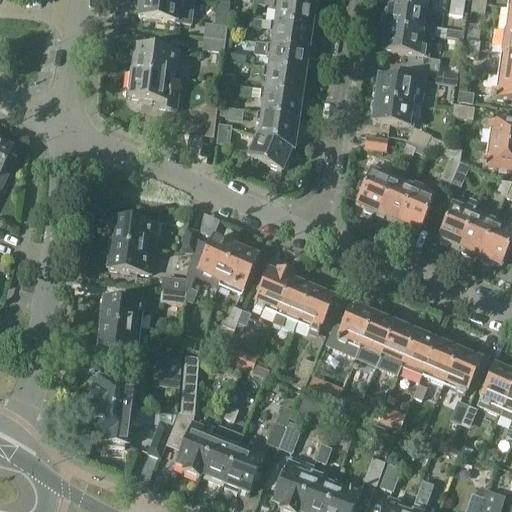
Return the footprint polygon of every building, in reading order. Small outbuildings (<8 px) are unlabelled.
[(139,0),(138,11),(141,11),(140,21),(188,27),(192,28),(195,1),(191,0),(189,0),(139,0)] [(266,1),(259,0),(253,0),(253,8),(264,10),(266,1)] [(391,0),(390,8),(427,14),(429,0),(391,0)] [(464,2),(450,0),(448,18),(462,20),(464,2)] [(276,2),(274,11),(278,11),(276,25),(312,30),(312,29),(316,27),(317,21),(313,19),(315,8),(279,2),(276,2)] [(484,17),(486,7),(473,5),(472,15),(484,17)] [(388,21),(387,31),(421,36),(427,37),(428,28),(425,27),(427,14),(390,8),(390,12),(385,13),(384,19),(388,21)] [(264,24),(252,22),(251,31),(263,33),(264,24)] [(272,25),(271,34),(274,34),(272,48),(308,54),(308,51),(312,50),(313,44),(310,42),(312,30),(276,25),(272,25)] [(205,42),(225,44),(227,30),(206,28),(205,42)] [(381,36),(381,41),(385,44),(383,55),(410,59),(424,61),(429,62),(430,52),(432,38),(427,38),(427,37),(421,36),(387,31),(386,35),(381,36)] [(435,31),(434,39),(446,41),(448,33),(435,31)] [(492,55),(503,57),(511,57),(511,34),(507,34),(505,47),(494,45),(492,55)] [(205,42),(203,54),(224,57),(225,44),(205,42)] [(467,43),(466,51),(480,53),(481,45),(467,43)] [(256,46),(254,58),(268,60),(268,56),(271,57),(269,70),(305,75),(305,74),(309,73),(310,67),(306,65),(308,54),(272,48),(256,46)] [(132,59),(130,75),(170,80),(174,81),(176,81),(178,66),(179,55),(158,52),(159,50),(151,49),(151,51),(136,49),(135,60),(132,59)] [(480,53),(466,51),(465,60),(479,63),(480,53)] [(229,53),(227,64),(245,66),(247,55),(229,53)] [(511,57),(503,57),(500,79),(511,80),(511,57)] [(255,70),(254,76),(263,77),(263,79),(268,80),(266,93),(301,99),(301,97),(306,95),(307,89),(303,87),(305,75),(269,70),(264,69),(255,68),(255,70)] [(433,74),(431,86),(438,87),(456,90),(458,78),(440,75),(433,74)] [(130,75),(128,90),(131,90),(129,101),(144,103),(143,104),(151,105),(151,104),(158,105),(157,111),(175,113),(177,102),(179,102),(180,95),(173,95),(174,81),(170,80),(130,75)] [(224,87),(235,89),(236,78),(226,76),(224,87)] [(425,85),(379,79),(377,91),(373,92),(372,98),(376,100),(375,102),(421,109),(425,85)] [(511,80),(500,79),(498,93),(494,92),(492,102),(508,104),(508,105),(511,105),(511,80)] [(253,101),(253,100),(255,92),(242,90),(241,99),(253,101)] [(261,101),(261,102),(265,103),(262,116),(298,121),(298,120),(302,119),(303,112),(299,110),(301,99),(266,93),(263,93),(261,101)] [(475,97),(459,95),(458,105),(473,108),(475,97)] [(413,130),(418,131),(419,125),(414,124),(415,121),(419,122),(421,109),(375,102),(375,105),(371,106),(370,112),(373,114),(372,126),(413,132),(413,130)] [(212,140),(216,110),(205,109),(201,139),(212,140)] [(474,111),(454,109),(452,120),(472,123),(474,111)] [(261,129),(257,138),(294,144),(295,142),(299,141),(300,135),(296,133),(298,121),(262,116),(259,116),(258,124),(258,126),(261,126),(261,129)] [(490,133),(488,146),(511,149),(511,124),(505,123),(505,124),(489,121),(488,132),(490,133)] [(218,127),(216,147),(228,148),(230,129),(218,127)] [(248,159),(247,160),(250,161),(251,165),(256,168),(259,165),(260,165),(281,174),(282,172),(286,171),(289,166),(287,162),(288,160),(289,152),(293,153),(294,144),(257,138),(248,159)] [(448,160),(449,151),(450,147),(432,140),(427,152),(448,160)] [(364,152),(379,154),(386,156),(388,144),(366,141),(364,152)] [(0,175),(12,151),(0,144),(0,193),(5,184),(0,181),(0,175)] [(511,149),(488,146),(486,160),(483,160),(482,169),(499,172),(498,173),(506,174),(506,173),(511,173),(511,149)] [(418,152),(408,147),(403,159),(413,163),(418,152)] [(448,160),(452,162),(462,166),(464,153),(449,151),(448,160)] [(453,187),(462,166),(452,162),(443,182),(453,187)] [(462,166),(453,187),(463,191),(472,170),(462,166)] [(377,215),(393,179),(371,169),(364,186),(363,185),(359,194),(360,194),(356,206),(365,210),(365,213),(371,216),(375,214),(377,215)] [(395,223),(398,225),(414,188),(393,179),(377,215),(386,219),(387,223),(392,225),(395,223)] [(506,197),(511,185),(501,184),(497,194),(506,197)] [(435,197),(414,188),(398,225),(407,229),(408,232),(414,235),(416,232),(419,234),(435,197)] [(450,245),(459,249),(478,205),(470,201),(466,209),(453,204),(437,240),(440,241),(440,245),(446,247),(450,245)] [(471,255),(480,259),(495,223),(475,214),(479,205),(478,205),(459,249),(461,250),(462,254),(468,257),(471,255)] [(492,264),(502,268),(507,256),(508,257),(511,249),(510,248),(511,243),(511,220),(507,228),(495,223),(480,259),(482,260),(483,263),(489,266),(492,264)] [(110,232),(108,246),(147,251),(150,226),(135,224),(135,223),(127,222),(127,223),(115,221),(113,232),(110,232)] [(182,254),(193,257),(198,235),(187,233),(182,254)] [(191,258),(184,283),(187,284),(186,296),(184,309),(189,309),(196,295),(190,293),(197,279),(219,288),(234,251),(233,250),(233,247),(225,244),(222,246),(212,242),(206,257),(204,263),(191,258)] [(145,266),(147,251),(108,246),(106,262),(109,263),(108,273),(121,275),(121,276),(129,276),(149,278),(151,266),(145,266)] [(234,251),(219,288),(240,298),(256,260),(246,256),(246,252),(239,249),(237,251),(234,251)] [(290,283),(290,282),(291,280),(277,274),(276,277),(269,274),(263,288),(262,287),(259,294),(260,294),(253,310),(265,316),(267,311),(276,314),(290,283)] [(186,296),(187,284),(184,283),(163,281),(161,293),(186,296)] [(284,318),(297,324),(312,288),(302,284),(299,286),(291,283),(290,282),(290,283),(276,314),(272,324),(280,327),(284,318)] [(323,293),(312,288),(297,324),(309,330),(308,333),(317,337),(324,321),(325,322),(328,315),(327,314),(333,301),(323,297),(323,293)] [(161,293),(160,306),(184,309),(186,296),(161,293)] [(99,326),(137,331),(138,317),(143,317),(145,305),(104,300),(103,310),(101,310),(99,326)] [(335,329),(326,350),(354,361),(359,352),(374,314),(364,310),(361,313),(352,309),(346,322),(345,322),(342,329),(343,329),(342,331),(335,329)] [(234,336),(238,326),(243,315),(234,310),(225,332),(234,336)] [(359,352),(354,361),(375,370),(379,361),(394,326),(385,323),(385,319),(374,314),(359,352)] [(238,326),(247,330),(252,319),(243,315),(238,326)] [(135,347),(137,331),(99,326),(97,344),(99,344),(97,353),(138,358),(139,347),(135,347)] [(379,361),(375,370),(396,379),(400,370),(416,332),(406,328),(404,331),(394,326),(379,361)] [(416,332),(400,370),(421,379),(436,345),(428,342),(427,337),(416,332)] [(439,386),(443,388),(459,351),(449,347),(446,350),(436,345),(421,379),(436,385),(437,383),(440,385),(439,386)] [(222,365),(237,371),(243,355),(228,349),(222,365)] [(468,355),(459,351),(443,388),(454,393),(454,391),(456,391),(454,395),(464,399),(470,384),(472,385),(475,377),(474,376),(479,363),(469,359),(468,355)] [(180,416),(192,417),(197,361),(185,360),(180,416)] [(179,378),(180,363),(157,361),(155,375),(179,378)] [(314,369),(302,364),(291,390),(303,395),(314,369)] [(267,372),(253,366),(250,374),(263,380),(267,372)] [(477,408),(499,418),(502,411),(511,387),(511,372),(507,370),(504,373),(504,372),(494,368),(488,382),(485,389),(477,408)] [(155,375),(153,388),(178,391),(179,378),(155,375)] [(307,395),(307,396),(336,408),(340,399),(343,391),(313,380),(307,395)] [(90,408),(96,409),(135,413),(138,387),(112,384),(113,382),(104,381),(104,382),(94,381),(93,392),(88,391),(86,406),(90,406),(90,408)] [(511,387),(502,411),(499,418),(511,423),(511,387)] [(412,401),(421,405),(427,392),(417,388),(412,401)] [(355,416),(359,407),(340,399),(336,408),(355,416)] [(228,404),(221,422),(233,426),(238,413),(236,413),(238,408),(228,404)] [(459,428),(468,408),(458,404),(450,424),(459,428)] [(372,412),(359,407),(355,416),(368,421),(372,412)] [(468,408),(459,428),(468,433),(477,412),(468,408)] [(92,434),(92,437),(106,438),(105,445),(107,446),(107,450),(124,452),(125,448),(127,448),(137,452),(140,427),(134,426),(135,413),(96,409),(94,419),(91,419),(89,433),(92,434)] [(282,409),(275,425),(284,429),(291,412),(282,409)] [(381,414),(377,422),(394,429),(397,420),(381,414)] [(154,432),(145,456),(160,461),(176,420),(176,419),(162,417),(156,433),(154,432)] [(286,430),(278,451),(291,456),(299,435),(301,429),(288,424),(286,430)] [(274,425),(266,446),(268,447),(278,451),(286,430),(284,429),(275,425),(274,425)] [(201,476),(215,439),(201,433),(202,431),(191,427),(175,466),(184,470),(183,474),(199,481),(201,476)] [(215,439),(201,476),(210,480),(209,483),(222,488),(239,448),(243,439),(219,430),(215,439)] [(326,467),(332,451),(320,447),(314,463),(326,467)] [(249,496),(264,456),(253,451),(252,453),(239,448),(222,488),(237,495),(239,492),(249,496)] [(280,478),(282,479),(272,505),(281,509),(280,511),(295,511),(309,475),(311,470),(286,461),(280,478)] [(364,484),(375,488),(383,466),(372,462),(364,484)] [(388,468),(380,490),(391,494),(399,472),(388,468)] [(324,511),(334,485),(309,475),(295,511),(324,511)] [(353,511),(361,494),(349,489),(348,490),(334,485),(324,511),(353,511)] [(424,511),(433,489),(421,485),(416,498),(411,511),(424,511)] [(500,511),(505,497),(487,491),(484,501),(480,511),(500,511)] [(480,511),(484,501),(475,498),(472,497),(466,511),(480,511)]
